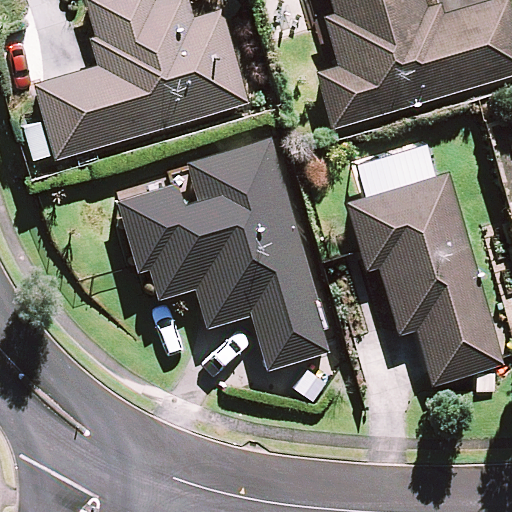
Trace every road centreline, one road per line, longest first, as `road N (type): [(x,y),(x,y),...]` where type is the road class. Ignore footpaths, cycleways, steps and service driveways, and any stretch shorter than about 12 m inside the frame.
road 1 (residential): [(359,511),(269,505),(115,460)]
road 2 (residential): [(115,460),(24,380),(0,348)]
